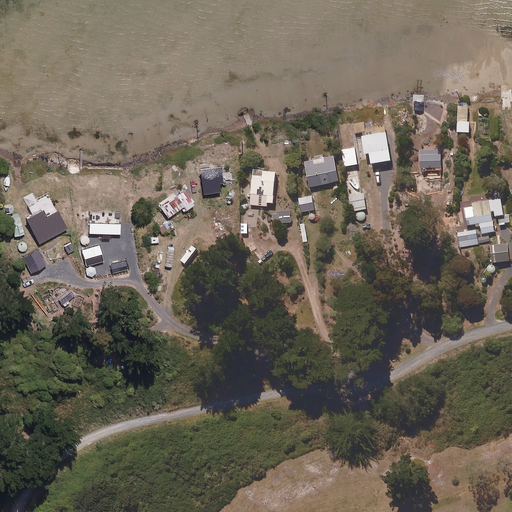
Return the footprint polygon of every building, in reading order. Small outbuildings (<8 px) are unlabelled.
[(469,107),(459,106),(458,132),(470,133),(471,122),(468,122),(469,107)] [(366,132),(365,123),(354,124),(355,133),(366,132)] [(392,162),(388,134),(364,137),(366,155),(371,154),(372,164),(392,162)] [(358,165),(356,148),(343,150),(345,167),(358,165)] [(441,150),(421,150),(422,172),(432,172),(433,177),(442,177),(441,150)] [(324,158),(323,155),(314,156),(315,161),(306,163),(311,187),(340,182),(335,156),(324,158)] [(213,161),(209,161),(209,169),(203,169),(203,189),(218,189),(218,178),(220,178),(220,167),(213,167),(213,161)] [(274,204),(277,173),(265,172),(265,168),(255,167),(251,205),(268,207),(268,203),(274,204)] [(233,183),(231,171),(222,172),(223,184),(233,183)] [(195,202),(184,188),(160,205),(167,216),(180,206),(183,210),(195,202)] [(213,193),(203,194),(204,203),(214,201),(213,193)] [(365,193),(349,196),(352,212),(368,210),(365,193)] [(316,210),(313,197),(300,199),(302,212),(316,210)] [(496,232),(493,213),(496,212),(497,217),(505,216),(503,199),(474,203),(475,207),(466,209),(468,225),(481,224),(482,234),(496,232)] [(102,201),(87,201),(87,214),(103,214),(102,201)] [(46,217),(42,210),(28,217),(36,234),(52,226),(56,234),(66,229),(57,212),(46,217)] [(291,211),(273,212),(274,224),(291,223),(291,211)] [(172,227),(168,219),(157,225),(161,232),(172,227)] [(308,242),(305,225),(300,226),(302,243),(308,242)] [(480,244),(477,230),(459,233),(461,247),(480,244)] [(509,244),(494,245),(496,263),(510,261),(509,244)]
